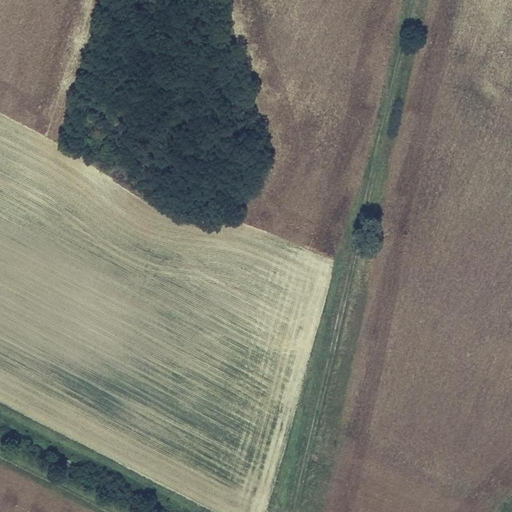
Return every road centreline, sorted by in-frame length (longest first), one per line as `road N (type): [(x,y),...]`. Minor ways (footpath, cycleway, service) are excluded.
road 1 (track): [(415,0),(296,511)]
road 2 (track): [(0,408),(205,511)]
